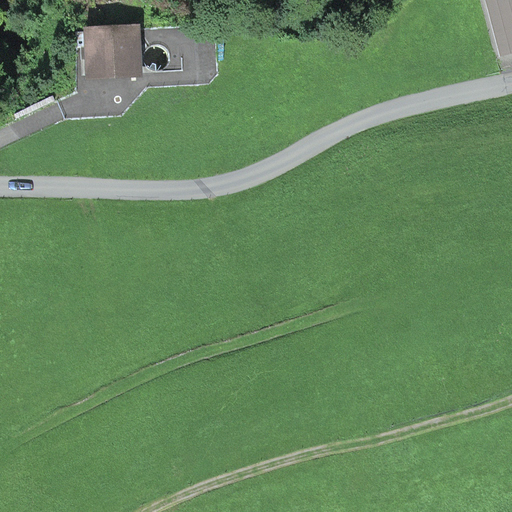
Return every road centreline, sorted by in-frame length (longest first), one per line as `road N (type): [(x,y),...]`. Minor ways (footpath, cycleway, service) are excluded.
road 1 (unclassified): [(511,82),(393,108),(225,183),(0,187)]
road 2 (track): [(511,392),(214,477),(152,511)]
